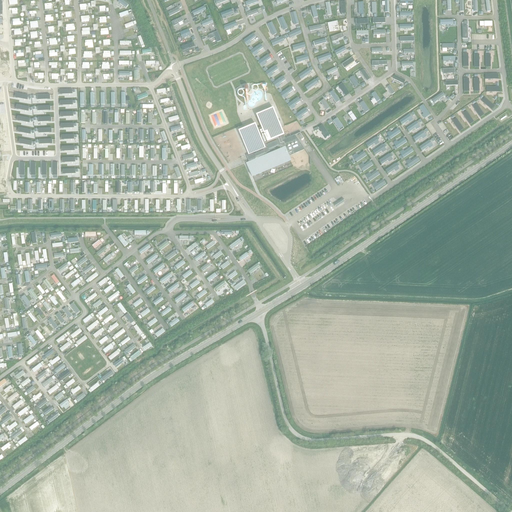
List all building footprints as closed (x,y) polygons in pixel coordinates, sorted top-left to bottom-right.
[(126,8),(128,5),(121,0),(118,0),(118,2),(126,8)] [(206,11),(204,7),(192,12),(194,16),(206,11)] [(180,12),(178,8),(168,13),(170,17),(180,12)] [(233,15),(231,10),(220,14),(222,19),(233,15)] [(299,24),(296,12),(291,14),(294,26),(299,24)] [(183,21),(182,18),(171,23),(173,27),(178,25),(178,24),(183,21)] [(278,20),(284,31),(288,29),(283,18),(278,20)] [(213,24),(211,19),(201,23),(203,27),(213,24)] [(237,27),(235,22),(224,27),(225,31),(237,27)] [(338,26),(338,22),(328,24),(330,33),(334,32),(333,28),(338,26)] [(277,34),(272,23),(267,25),(273,36),(277,34)] [(300,29),(288,35),(290,39),(302,34),(300,29)] [(191,36),(188,30),(180,33),(182,39),(191,36)] [(221,42),(217,32),(208,36),(210,40),(215,38),(217,43),(221,42)] [(256,38),(253,34),(243,41),(246,45),(247,46),(251,44),(250,42),(256,38)] [(344,38),(343,34),(331,38),(333,43),(339,41),(338,40),(344,38)] [(282,38),(271,42),(273,47),(284,42),(282,38)] [(195,47),(193,43),(181,48),(183,52),(195,47)] [(263,49),(261,45),(251,52),(254,56),(255,57),(258,55),(257,53),(263,49)] [(346,51),(344,47),(335,52),(337,56),(346,51)] [(331,58),(330,54),(317,58),(319,63),(331,58)] [(271,60),(268,56),(258,62),(261,66),(262,67),(266,65),(265,64),(271,60)] [(308,56),(296,59),(297,64),(309,60),(308,56)] [(355,62),(352,58),(342,65),(344,69),(355,62)] [(278,70),(276,66),(266,73),(269,77),(270,78),(273,76),(272,74),(278,70)] [(338,71),(336,68),(326,72),(328,76),(338,71)] [(301,80),(311,73),(309,69),(298,76),(301,80)] [(370,80),(364,70),(360,72),(367,82),(370,80)] [(406,81),(395,76),(393,80),(404,85),(406,81)] [(285,81),(283,77),(279,80),(273,84),(276,88),(277,89),(280,87),(279,85),(285,81)] [(359,85),(353,77),(349,79),(355,88),(359,85)] [(308,91),(318,84),(315,80),(305,87),(308,91)] [(350,94),(343,84),(339,87),(346,97),(350,94)] [(395,93),(390,86),(387,88),(392,95),(395,93)] [(293,92),(290,88),(280,94),(283,99),(284,98),(285,100),(288,97),(287,96),(293,92)] [(340,102),(333,92),(329,94),(336,104),(340,102)] [(381,101),(375,93),(372,95),(377,103),(381,101)] [(445,97),(443,93),(432,100),(434,104),(445,97)] [(300,102),(298,98),(288,105),(291,109),(292,110),(295,108),(294,106),(300,102)] [(495,107),(485,98),(482,102),(492,111),(495,107)] [(329,109),(323,100),(320,102),(326,111),(329,109)] [(369,111),(363,102),(360,104),(366,113),(369,111)] [(484,116),(478,105),(473,107),(480,119),(484,116)] [(424,119),(430,116),(424,106),(419,108),(424,115),(422,116),(424,119)] [(273,108),(256,115),(261,127),(257,129),(255,124),(238,131),(248,155),(246,156),(249,162),(246,163),(247,163),(252,177),(290,161),(288,156),(302,151),(305,150),(295,135),(286,139),(284,135),(273,108)] [(308,113),(305,109),(295,116),(298,120),(299,121),(303,119),(302,117),(308,113)] [(357,120),(351,112),(348,115),(353,122),(357,120)] [(474,123),(467,112),(463,115),(470,126),(474,123)] [(413,121),(409,115),(399,122),(402,126),(409,122),(410,123),(413,121)] [(343,128),(337,119),(333,122),(339,131),(343,128)] [(464,130),(457,119),(453,122),(460,133),(464,130)] [(421,128),(417,122),(407,129),(410,133),(416,129),(417,131),(421,128)] [(330,136),(322,126),(319,128),(326,139),(330,136)] [(387,134),(391,140),(401,134),(398,129),(392,134),(391,132),(387,134)] [(427,137),(423,132),(413,139),(416,143),(422,138),(423,140),(427,137)] [(380,144),(376,138),(366,145),(369,149),(375,145),(376,146),(380,144)] [(393,144),(397,150),(407,143),(404,139),(398,143),(397,141),(393,144)] [(433,147),(429,141),(419,148),(422,152),(429,148),(430,149),(433,147)] [(387,151),(383,145),(373,152),(376,157),(382,152),(383,154),(387,151)] [(400,153),(404,159),(414,153),(411,148),(405,153),(404,151),(400,153)] [(353,158),(357,163),(367,157),(364,153),(358,157),(357,155),(353,158)] [(393,160),(389,155),(379,162),(382,166),(388,161),(389,163),(393,160)] [(406,163),(410,169),(420,162),(417,158),(411,162),(410,160),(406,163)] [(359,167),(363,173),(373,166),(371,162),(364,166),(363,164),(359,167)] [(399,170),(395,164),(386,171),(388,175),(395,171),(396,172),(399,170)] [(366,177),(370,183),(380,176),(377,172),(371,176),(370,174),(366,177)] [(372,186),(376,192),(386,185),(383,181),(377,185),(376,184),(372,186)] [(117,238),(124,247),(128,244),(121,235),(117,238)] [(229,246),(232,250),(241,242),(239,239),(229,246)] [(101,243),(99,240),(92,246),(94,249),(101,243)] [(167,241),(158,247),(161,251),(169,244),(167,241)] [(213,241),(205,247),(207,250),(216,244),(213,241)] [(195,243),(187,249),(189,252),(197,246),(195,243)] [(141,255),(150,248),(148,244),(138,251),(141,255)] [(96,253),(98,256),(107,250),(104,247),(96,253)] [(176,254),(174,251),(166,258),(168,261),(176,254)] [(222,254),(220,251),(213,256),(215,260),(222,254)] [(196,262),(205,255),(202,252),(194,258),(196,262)] [(241,261),(248,256),(246,253),(239,258),(241,261)] [(110,254),(103,260),(105,263),(112,257),(110,254)] [(158,257),(155,254),(145,261),(148,264),(158,257)] [(185,263),(183,260),(175,266),(177,269),(185,263)] [(230,264),(227,261),(220,266),(223,270),(230,264)] [(60,271),(68,265),(66,263),(58,269),(60,271)] [(165,267),(162,263),(153,270),(155,274),(165,267)] [(210,267),(207,263),(200,269),(203,272),(210,267)] [(260,267),(257,264),(248,271),(250,274),(260,267)] [(92,268),(91,266),(82,272),(84,275),(92,268)] [(129,271),(131,274),(138,269),(136,266),(129,271)] [(115,271),(120,278),(123,276),(118,269),(115,271)] [(182,276),(184,279),(192,273),(190,270),(182,276)] [(74,273),(73,271),(64,277),(66,279),(74,273)] [(228,276),(230,280),(237,274),(235,271),(228,276)] [(98,276),(96,273),(88,279),(90,282),(98,276)] [(162,284),(172,277),(169,273),(160,280),(162,284)] [(207,279),(209,282),(217,276),(214,273),(207,279)] [(140,284),(148,278),(145,275),(137,281),(140,284)] [(98,284),(100,287),(107,281),(105,278),(98,284)] [(49,290),(52,287),(46,279),(43,282),(49,290)] [(71,284),(73,287),(81,282),(78,279),(71,284)] [(192,289),(200,283),(197,280),(189,286),(192,289)] [(234,287),(237,290),(246,284),(243,280),(234,287)] [(226,285),(223,281),(214,288),(217,292),(226,285)] [(170,293),(179,286),(177,283),(167,290),(170,293)] [(126,287),(132,294),(135,292),(130,284),(126,287)] [(45,293),(39,285),(37,287),(42,295),(45,293)] [(113,288),(111,285),(103,291),(105,294),(113,288)] [(153,286),(145,292),(147,295),(155,289),(153,286)] [(38,298),(31,289),(28,292),(35,301),(38,298)] [(205,290),(197,296),(199,299),(207,293),(205,290)] [(65,299),(59,291),(57,293),(63,301),(65,299)] [(110,302),(119,295),(117,292),(107,299),(110,302)] [(184,292),(174,300),(177,303),(186,296),(184,292)] [(89,302),(97,296),(95,293),(87,300),(89,302)] [(28,306),(30,304),(25,296),(22,298),(28,306)] [(55,306),(58,304),(52,296),(50,299),(55,306)] [(163,300),(161,297),(153,302),(155,305),(163,300)] [(143,302),(141,299),(133,304),(135,308),(143,302)] [(214,302),(212,299),(205,304),(207,307),(214,302)] [(45,302),(42,304),(48,311),(51,309),(45,302)] [(191,302),(181,309),(184,313),(194,306),(191,302)] [(117,305),(122,312),(125,310),(120,303),(117,305)] [(76,313),(79,311),(74,304),(71,306),(76,313)] [(43,314),(38,307),(35,309),(41,316),(43,314)] [(106,307),(97,314),(100,316),(108,310),(106,307)] [(169,307),(161,313),(163,316),(171,310),(169,307)] [(142,317),(150,312),(148,308),(140,314),(142,317)] [(34,323),(36,321),(31,313),(28,315),(34,323)] [(131,324),(134,322),(128,314),(125,316),(131,324)] [(57,317),(62,324),(65,322),(60,315),(57,317)] [(92,318),(90,315),(83,321),(85,323),(92,318)] [(105,324),(113,318),(111,315),(103,321),(105,324)] [(155,318),(147,324),(150,327),(157,321),(155,318)] [(177,318),(169,324),(171,327),(179,321),(177,318)] [(58,327),(52,319),(49,322),(55,329),(58,327)] [(86,329),(89,332),(97,325),(95,322),(86,329)] [(110,332),(119,326),(116,322),(108,328),(110,332)] [(136,325),(133,327),(139,336),(142,333),(136,325)] [(48,334),(51,332),(45,326),(43,328),(48,334)] [(165,332),(163,328),(155,334),(157,337),(165,332)] [(82,332),(80,329),(70,336),(73,339),(82,332)] [(103,332),(100,329),(93,335),(95,338),(103,332)] [(116,339),(125,332),(123,329),(114,336),(116,339)] [(35,332),(41,340),(44,338),(38,330),(35,332)] [(37,343),(31,335),(28,338),(34,346),(37,343)] [(76,343),(78,346),(87,339),(85,336),(76,343)] [(108,339),(106,336),(99,342),(101,345),(108,339)] [(130,340),(128,337),(120,343),(122,346),(130,340)] [(62,352),(71,345),(68,342),(59,349),(62,352)] [(113,347),(111,344),(103,350),(105,353),(113,347)] [(134,344),(125,350),(128,353),(136,347),(134,344)] [(46,358),(54,353),(52,350),(44,356),(46,358)] [(108,358),(110,360),(119,354),(117,351),(108,358)] [(133,360),(141,354),(139,351),(130,357),(133,360)] [(52,366),(60,359),(58,356),(49,363),(52,366)] [(35,357),(27,362),(29,365),(37,359),(35,357)] [(34,372),(42,366),(40,363),(32,370),(34,372)] [(104,381),(112,376),(110,373),(103,379),(104,381)] [(21,384),(23,387),(31,381),(28,378),(21,384)] [(51,378),(42,384),(44,388),(53,381),(51,378)] [(66,384),(68,387),(75,382),(73,379),(66,384)] [(92,391),(100,386),(98,383),(90,389),(92,391)] [(59,388),(57,385),(47,392),(50,395),(59,388)] [(26,391),(28,394),(35,389),(33,386),(26,391)] [(80,389),(78,386),(71,392),(73,395),(80,389)] [(7,399),(9,402),(18,395),(16,392),(7,399)] [(63,395),(61,392),(54,398),(56,401),(63,395)] [(32,399),(34,401),(42,396),(40,393),(32,399)] [(21,400),(12,406),(15,410),(23,403),(21,400)] [(37,406),(39,409),(46,403),(44,400),(37,406)] [(67,400),(59,405),(62,408),(69,403),(67,400)] [(20,416),(28,410),(26,407),(18,414),(20,416)] [(44,416),(52,411),(50,408),(42,413),(44,416)] [(56,414),(47,420),(49,423),(58,417),(56,414)] [(2,421),(4,424),(11,418),(9,415),(2,421)] [(34,418),(32,415),(23,421),(25,424),(34,418)] [(17,425),(15,422),(7,428),(9,431),(17,425)] [(31,431),(39,425),(37,422),(29,428),(31,431)] [(22,433),(20,430),(13,436),(15,438),(22,433)] [(20,445),(27,440),(25,437),(18,443),(20,445)] [(1,449),(3,451),(11,446),(8,443),(1,449)]
